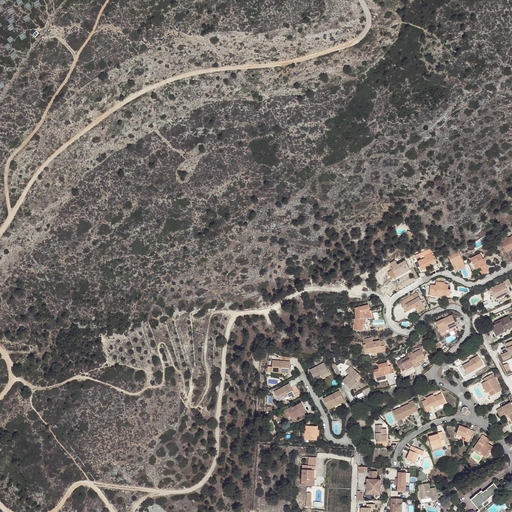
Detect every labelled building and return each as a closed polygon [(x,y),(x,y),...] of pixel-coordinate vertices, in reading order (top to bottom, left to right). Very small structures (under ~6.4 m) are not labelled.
[(511,235),(500,242),(506,253),(511,249),(511,235)] [(431,263),(432,265),(434,270),(439,268),(431,252),(432,251),(430,248),(415,255),(416,257),(416,258),(423,255),(425,258),(418,261),(422,271),(429,267),(428,264),(431,263)] [(454,263),(458,271),(463,268),(466,267),(458,251),(448,256),(452,264),(454,263)] [(478,269),(480,271),(481,275),(489,272),(480,254),(470,259),(476,270),(478,269)] [(397,264),(395,260),(389,262),(392,268),(391,269),(396,276),(410,269),(405,260),(397,264)] [(437,294),(440,295),(449,296),(450,290),(447,290),(448,285),(444,284),(444,283),(436,281),(435,286),(430,285),(429,295),(437,296),(437,294)] [(495,300),(505,295),(509,293),(503,282),(493,287),(489,290),(495,300)] [(416,293),(403,300),(405,305),(402,307),(404,312),(408,310),(408,309),(412,307),(411,306),(413,305),(414,307),(415,309),(417,308),(419,312),(425,309),(416,293)] [(371,313),(370,306),(357,307),(356,307),(357,318),(355,318),(355,323),(354,323),(354,330),(361,330),(361,323),(363,323),(362,319),(364,318),(364,313),(371,313)] [(362,319),(363,323),(366,323),(366,318),(373,318),(372,306),(370,306),(371,313),(364,313),(364,318),(362,319)] [(440,334),(452,328),(456,326),(451,315),(435,323),(440,334)] [(492,326),(496,336),(506,332),(505,331),(511,327),(511,321),(511,320),(510,321),(508,316),(495,322),(495,325),(492,326)] [(453,332),(452,328),(440,334),(442,337),(453,332)] [(372,350),(372,353),(376,352),(385,351),(384,346),(385,345),(383,341),(380,342),(379,341),(372,342),(371,338),(365,339),(365,344),(363,345),(364,351),(372,350)] [(511,341),(504,344),(506,348),(508,352),(500,355),(503,360),(510,357),(509,356),(511,354),(511,341)] [(413,365),(420,362),(426,358),(422,350),(421,350),(420,350),(414,354),(409,357),(398,363),(402,371),(406,368),(407,370),(414,366),(413,365)] [(280,356),(273,355),(272,367),(271,372),(289,374),(291,363),(279,361),(280,356)] [(470,362),(462,367),(467,375),(483,365),(478,357),(470,362)] [(323,377),(329,374),(324,364),(310,371),(316,384),(322,381),(320,378),(323,377)] [(390,374),(388,365),(387,364),(378,366),(379,370),(374,371),(377,382),(386,380),(385,375),(390,374)] [(347,372),(349,375),(355,370),(352,367),(347,372)] [(355,381),(361,377),(355,370),(349,375),(344,381),(351,389),(357,383),(355,381)] [(494,377),(486,381),(484,382),(489,392),(491,397),(502,391),(494,377)] [(289,384),(274,392),(278,400),(287,396),(289,400),(295,397),(289,384)] [(340,403),(341,404),(344,402),(339,392),(323,400),(329,411),(334,408),(333,406),(340,403)] [(433,395),(425,398),(426,400),(422,402),(426,411),(430,409),(429,407),(432,406),(437,404),(438,406),(445,402),(441,394),(434,397),(433,395)] [(409,404),(393,412),(397,421),(413,413),(412,412),(417,410),(413,401),(408,403),(409,404)] [(300,413),(301,415),(306,412),(302,403),(292,407),(292,406),(284,410),(286,415),(289,414),(290,416),(292,420),(297,417),(296,415),(300,413)] [(342,407),(341,404),(340,403),(333,406),(334,408),(329,411),(330,413),(342,407)] [(511,407),(510,403),(496,411),(500,418),(506,414),(506,416),(508,415),(511,421),(511,420),(511,407)] [(462,414),(464,414),(465,415),(465,416),(467,416),(469,415),(469,413),(469,411),(468,410),(468,409),(467,408),(466,407),(465,407),(463,407),(462,408),(461,409),(461,411),(461,414),(462,414)] [(383,425),(376,426),(377,446),(389,446),(388,441),(387,441),(387,430),(383,429),(383,425)] [(317,427),(306,426),(305,440),(310,440),(316,441),(316,436),(317,430),(317,427)] [(459,427),(456,435),(465,438),(464,441),(469,443),(470,438),(472,431),(459,427)] [(441,444),(442,448),(446,446),(443,434),(429,437),(431,446),(441,444)] [(486,443),(488,439),(483,435),(473,449),(485,457),(489,451),(491,451),(493,448),(488,444),(486,443)] [(419,455),(423,456),(424,451),(412,447),(407,460),(416,464),(419,455)] [(314,480),(314,470),(302,470),(301,486),(312,486),(312,480),(314,480)] [(428,479),(418,470),(418,485),(428,479)] [(367,480),(367,493),(380,493),(381,480),(377,480),(377,472),(369,472),(369,480),(367,480)] [(396,479),(396,483),(395,487),(398,487),(398,493),(406,493),(407,473),(399,473),(398,479),(396,479)] [(428,484),(419,486),(420,492),(418,493),(418,499),(421,499),(421,500),(430,498),(430,496),(436,495),(435,490),(429,490),(428,484)] [(485,507),(483,504),(500,491),(494,484),(484,493),(482,491),(478,495),(477,494),(475,496),(471,500),(479,511),(485,507)] [(449,490),(453,495),(458,492),(454,487),(449,490)] [(402,499),(391,499),(391,505),(393,505),(392,511),(401,511),(402,503),(402,499)]
